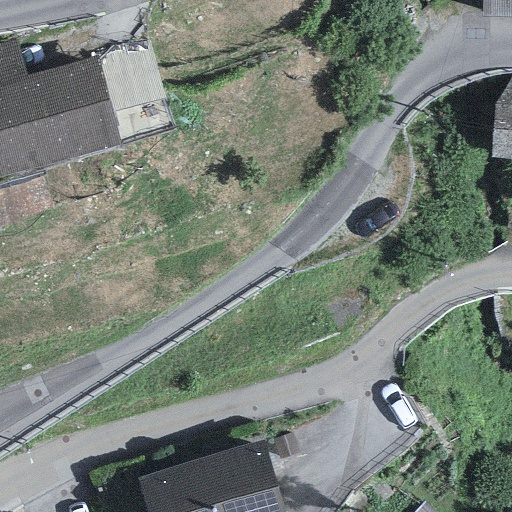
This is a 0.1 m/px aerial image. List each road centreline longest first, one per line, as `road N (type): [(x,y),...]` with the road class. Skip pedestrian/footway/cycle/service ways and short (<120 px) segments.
road 1 (tertiary): [(0,429),(239,284),(297,237),(427,68),(455,54),(511,50)]
road 2 (residential): [(0,487),(91,444),(327,381),(351,371),(447,290),(511,274)]
